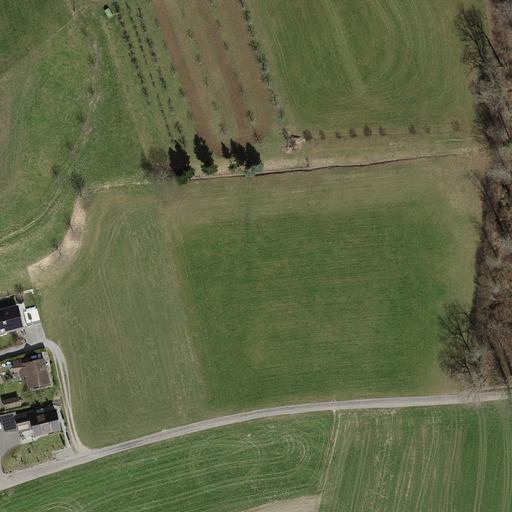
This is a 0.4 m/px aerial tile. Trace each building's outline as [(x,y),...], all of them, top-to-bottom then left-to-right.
[(18,305),(0,310),(0,334),(24,328),(18,305)] [(29,327),(42,323),(38,309),(26,312),(29,327)] [(22,360),(11,362),(14,374),(18,373),(20,380),(26,379),(28,390),(51,385),(46,360),(23,365),(22,360)] [(19,397),(3,400),(5,410),(21,406),(19,397)] [(61,431),(56,409),(34,415),(33,410),(16,414),(16,412),(0,416),(4,433),(18,431),(19,433),(33,430),(34,437),(61,431)]
